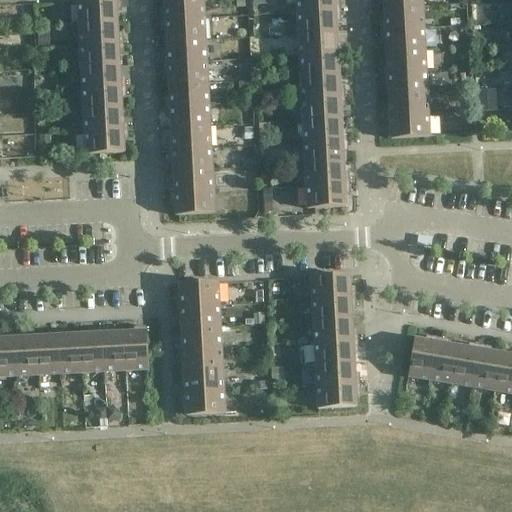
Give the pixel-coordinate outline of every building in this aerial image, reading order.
[(204,19),(202,0),(164,0),(165,14),(160,14),(161,22),(204,19)] [(335,5),(334,0),(296,0),(297,15),(341,12),(340,5),(335,5)] [(422,8),(422,0),(383,0),(384,10),(422,8)] [(117,24),(116,9),(121,9),(121,1),(78,3),(79,26),(117,24)] [(424,30),(422,8),(384,10),(385,24),(380,24),(380,32),(424,30)] [(337,34),(336,20),(341,20),(341,12),(297,15),(298,36),(337,34)] [(205,41),(204,19),(161,22),(161,29),(166,29),(167,43),(205,41)] [(118,38),(117,24),(79,26),(80,47),(123,45),(123,37),(118,38)] [(425,51),(424,30),(380,32),(381,39),(386,39),(386,53),(425,51)] [(337,48),(337,34),(298,36),(300,58),(343,56),(342,48),(337,48)] [(206,63),(205,41),(167,43),(168,57),(163,57),(163,65),(206,63)] [(119,67),(119,53),(124,52),(123,45),(80,47),(81,69),(119,67)] [(426,73),(425,51),(386,53),(387,67),(382,67),(383,75),(426,73)] [(339,77),(338,63),(343,63),(343,56),(300,58),(301,79),(339,77)] [(207,84),(206,63),(163,65),(163,72),(168,72),(169,86),(207,84)] [(120,81),(119,67),(81,69),(82,90),(125,88),(125,81),(120,81)] [(427,94),(426,73),(383,75),(383,82),(388,82),(389,96),(427,94)] [(340,92),(339,77),(301,79),(302,101),(345,99),(345,91),(340,92)] [(208,106),(207,84),(169,86),(170,100),(165,101),(165,108),(208,106)] [(122,110),(121,96),(126,96),(125,88),(82,90),(83,112),(122,110)] [(428,116),(427,94),(389,96),(389,110),(384,111),(385,118),(428,116)] [(341,121),(340,106),(345,106),(345,99),(302,101),(303,123),(341,121)] [(210,127),(208,106),(165,108),(166,116),(171,115),(171,129),(210,127)] [(122,124),(122,110),(83,112),(85,133),(128,131),(127,124),(122,124)] [(429,138),(428,116),(385,118),(385,126),(390,125),(391,140),(429,138)] [(342,135),(341,121),(303,123),(304,144),(347,142),(347,134),(342,135)] [(211,149),(210,127),(171,129),(172,144),(167,144),(167,151),(211,149)] [(124,154),(123,139),(128,139),(128,131),(85,133),(86,156),(124,154)] [(343,164),(343,150),(348,149),(347,142),(304,144),(305,166),(343,164)] [(212,171),(211,149),(167,151),(168,159),(173,159),(174,173),(212,171)] [(344,178),(343,164),(305,166),(306,187),(350,185),(349,178),(344,178)] [(213,192),(212,171),(174,173),(174,187),(169,187),(170,195),(213,192)] [(346,208),(345,193),(350,193),(350,185),(306,187),(308,210),(346,208)] [(214,215),(213,192),(170,195),(170,202),(175,202),(176,217),(214,215)] [(350,292),(349,277),(311,279),(312,301),(355,299),(355,291),(350,292)] [(219,306),(218,284),(179,286),(180,301),(175,301),(176,308),(219,306)] [(352,321),(351,307),(356,306),(355,299),(312,301),(313,323),(352,321)] [(220,328),(219,306),(176,308),(176,316),(181,315),(182,330),(220,328)] [(352,335),(352,321),(313,323),(315,344),(358,342),(357,335),(352,335)] [(148,371),(146,328),(138,328),(138,333),(124,334),(126,372),(148,371)] [(221,349),(220,328),(182,330),(182,344),(177,344),(178,351),(221,349)] [(104,373),(102,330),(94,330),(95,335),(81,336),(83,374),(104,373)] [(126,372),(124,334),(110,335),(109,330),(102,330),(104,373),(126,372)] [(61,375),(59,332),(51,333),(52,338),(37,338),(39,376),(61,375)] [(83,374),(81,336),(67,337),(66,332),(59,332),(61,375),(83,374)] [(0,378),(18,378),(16,334),(8,335),(8,340),(0,340),(0,378)] [(39,376),(37,338),(23,339),(23,334),(16,334),(18,378),(39,376)] [(430,382),(438,339),(430,338),(429,343),(415,340),(408,378),(430,382)] [(452,385),(458,348),(444,345),(445,340),(438,339),(430,382),(452,385)] [(354,364),(353,350),(358,350),(358,342),(315,344),(316,366),(354,364)] [(473,389),(480,346),(473,345),(472,350),(458,348),(452,385),(473,389)] [(494,392),(501,355),(487,352),(488,348),(480,346),(473,389),(494,392)] [(222,371),(221,349),(178,351),(178,359),(183,359),(184,373),(222,371)] [(511,395),(511,356),(501,355),(494,392),(511,395)] [(355,378),(354,364),(316,366),(317,388),(360,385),(360,378),(355,378)] [(224,392),(222,371),(184,373),(185,387),(180,387),(180,395),(224,392)] [(356,408),(355,393),(360,393),(360,385),(317,388),(318,410),(356,408)] [(225,415),(224,392),(180,395),(181,402),(186,402),(186,417),(225,415)]
